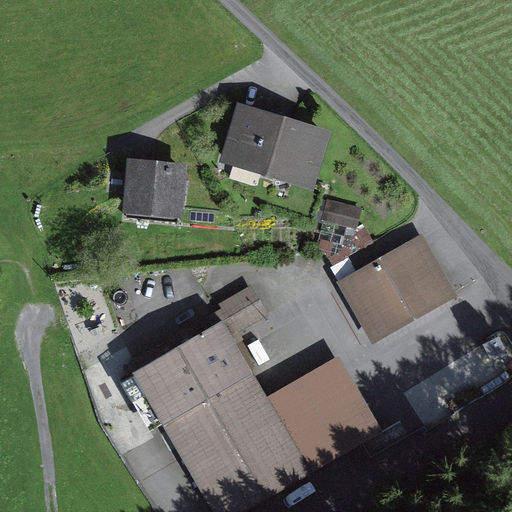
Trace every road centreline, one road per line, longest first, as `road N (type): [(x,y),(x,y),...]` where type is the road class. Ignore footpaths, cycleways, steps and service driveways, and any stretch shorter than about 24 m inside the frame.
road 1 (unclassified): [(511,403),(336,511)]
road 2 (track): [(53,511),(32,358),(35,307)]
